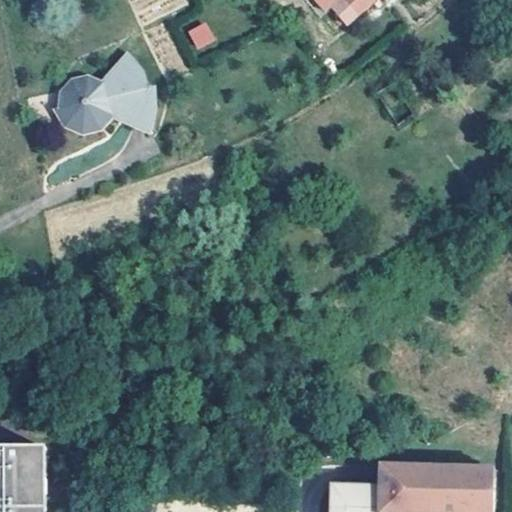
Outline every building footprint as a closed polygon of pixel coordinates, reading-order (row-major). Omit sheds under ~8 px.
[(317,0),(327,11),(333,6),(349,24),(376,0),(317,0)] [(198,51),(216,41),(206,21),(187,32),(198,51)] [(153,84),(148,86),(141,67),(127,53),(124,53),(100,85),(88,81),(88,78),(73,80),(74,84),(65,90),(63,110),(59,111),(63,117),(67,126),(80,130),(88,131),(104,126),(114,114),(150,130),(155,113),(156,107),(153,84)] [(249,210),(237,173),(216,180),(227,216),(249,210)] [(163,398),(157,381),(128,388),(133,406),(163,398)] [(0,511),(48,511),(48,447),(0,447),(0,511)] [(379,511),(380,509),(401,509),(400,511),(494,511),(494,484),(487,484),(488,467),(380,465),(380,485),(330,484),(330,511),(379,511)]
